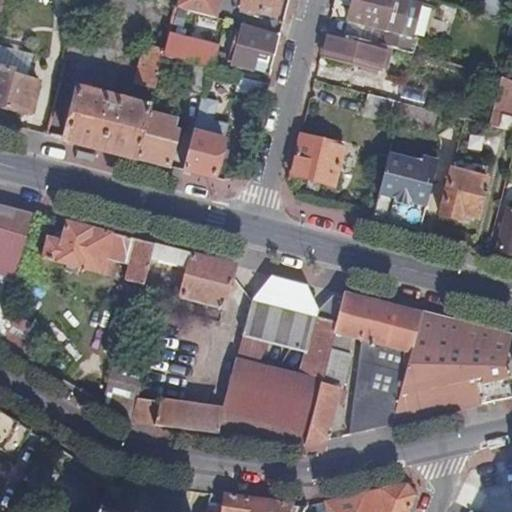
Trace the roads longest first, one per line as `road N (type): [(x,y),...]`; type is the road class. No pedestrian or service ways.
road 1 (residential): [(0,372),(116,443),(211,462),(337,466),(438,442)]
road 2 (secondary): [(254,227),(511,295)]
road 3 (secondary): [(0,166),(254,227)]
road 4 (residential): [(254,227),(314,0)]
